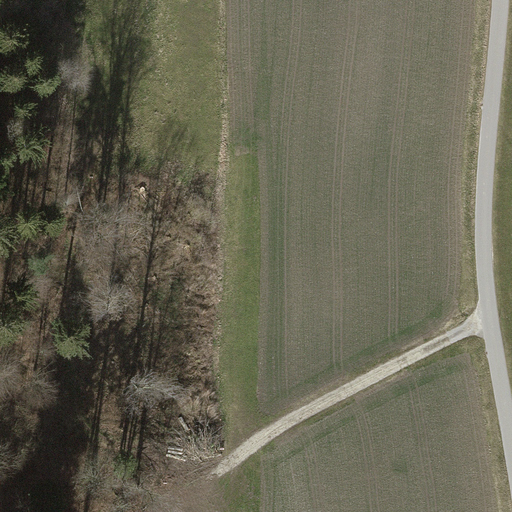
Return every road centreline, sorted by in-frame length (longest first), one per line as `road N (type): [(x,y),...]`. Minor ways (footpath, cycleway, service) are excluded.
road 1 (unclassified): [(511,455),(485,258),(500,0)]
road 2 (track): [(490,317),(212,470)]
